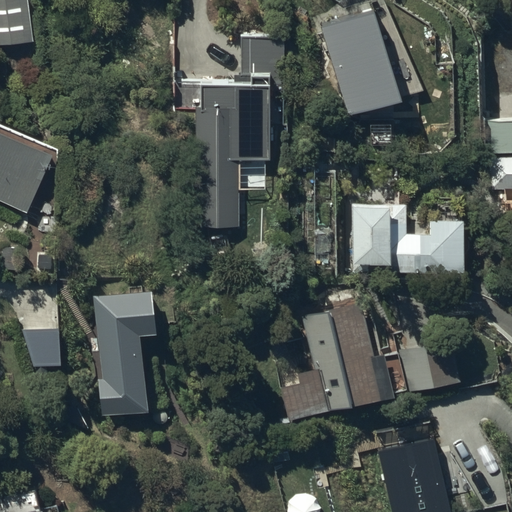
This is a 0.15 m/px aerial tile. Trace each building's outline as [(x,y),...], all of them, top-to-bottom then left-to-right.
[(27,0),(0,0),(0,43),(33,38),(27,0)] [(384,0),(316,0),(311,2),(347,102),(413,79),(384,0)] [(240,35),(241,84),(173,83),(173,111),(196,111),(196,226),(238,226),(238,160),(268,160),(268,125),(284,125),(285,84),(285,36),(240,35)] [(511,119),(485,122),(487,155),(511,153),(511,119)] [(0,201),(26,213),(52,157),(0,132),(0,201)] [(511,157),(494,159),(495,172),(488,172),(490,191),(511,188),(511,157)] [(463,274),(464,249),(467,249),(467,233),(464,232),(464,219),(430,219),(430,233),(406,232),(406,203),(352,202),(351,264),(386,265),(386,273),(463,274)] [(152,291),(93,296),(101,378),(98,378),(101,415),(146,411),(139,335),(156,334),(152,291)] [(408,391),(399,350),(398,347),(378,351),(369,303),(303,316),(314,369),(297,373),(299,383),(281,387),(287,422),(329,414),(328,409),(409,394),(408,391)] [(57,324),(21,324),(33,359),(58,359),(57,324)] [(399,350),(408,391),(459,382),(451,340),(399,350)] [(430,424),(376,437),(393,511),(435,511),(450,508),(430,424)] [(0,511),(58,511),(58,506),(40,509),(36,488),(0,494),(0,495),(1,499),(0,499),(0,511)]
